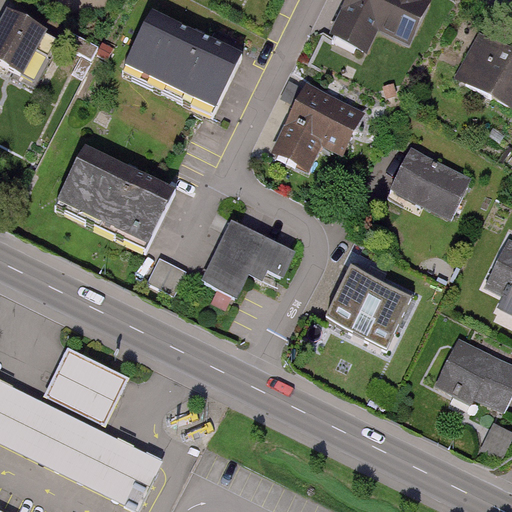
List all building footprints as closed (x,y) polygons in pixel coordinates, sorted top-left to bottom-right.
[(380,33),(410,48),(434,2),(429,0),(352,0),(334,37),(369,54),(380,33)] [(0,36),(0,70),(34,89),(58,44),(10,19),(0,36)] [(126,75),(214,119),(243,64),(154,19),(126,75)] [(457,84),(511,113),(511,55),(482,39),(457,84)] [(320,149),(345,161),(366,118),(308,91),(276,160),(308,175),(320,149)] [(60,207),(150,251),(176,198),(87,154),(60,207)] [(393,197),(453,226),(473,183),(414,155),(393,197)] [(267,280),(282,288),(297,256),(236,227),(206,290),(237,305),(248,282),(262,289),(267,280)] [(511,244),(511,245),(487,292),(506,301),(500,313),(511,319),(511,244)] [(163,261),(152,283),(175,295),(187,273),(163,261)] [(328,325),(389,355),(416,300),(355,270),(328,325)] [(474,404),(505,421),(511,408),(511,370),(459,343),(434,391),(471,410),(474,404)] [(0,388),(0,447),(134,511),(157,464),(95,434),(120,382),(60,353),(35,405),(0,388)] [(485,454),(509,462),(511,452),(511,431),(494,426),(485,454)]
